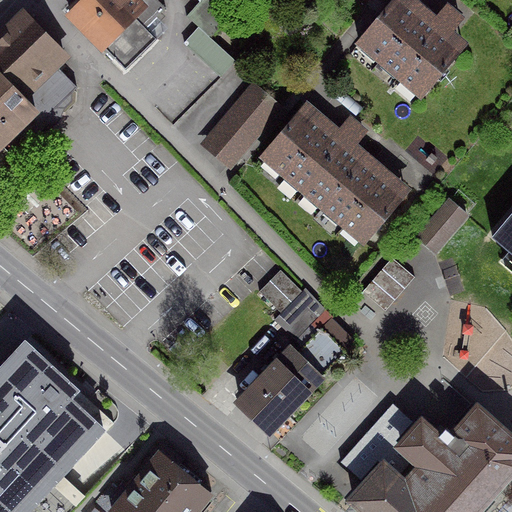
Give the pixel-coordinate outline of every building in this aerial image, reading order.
[(157,39),(146,28),(166,8),(157,0),(83,0),(70,13),(126,69),(157,39)] [(264,0),(262,2),(284,23),(292,14),(276,0),(264,0)] [(401,0),(394,0),(359,42),(422,95),(460,49),(401,0)] [(0,141),(4,137),(19,152),(47,124),(40,116),(48,108),(51,112),(56,108),(65,108),(72,101),(72,92),(77,87),(53,62),(64,51),(26,13),(0,38),(0,141)] [(234,61),(199,27),(184,43),(220,76),(234,61)] [(231,162),(276,107),(253,88),(208,142),(231,162)] [(340,88),(333,96),(356,116),(363,108),(340,88)] [(364,241),(403,196),(302,110),(263,156),(364,241)] [(449,200),(418,237),(435,252),(467,214),(449,200)] [(511,213),(491,238),(511,255),(511,213)] [(393,258),(364,292),(386,311),(415,277),(393,258)] [(259,291),(281,312),(302,291),(281,270),(259,291)] [(306,290),(278,317),(300,338),(326,310),(306,290)] [(241,402),(269,429),(345,350),(322,328),(296,354),(289,347),(262,375),(264,377),(241,402)] [(25,339),(0,366),(0,511),(30,511),(106,431),(72,400),(81,391),(25,339)] [(422,472),(413,463),(403,475),(412,484),(408,487),(383,465),(354,499),(368,511),(479,511),(511,475),(511,439),(478,409),(446,444),(422,422),(402,446),(426,468),(422,472)] [(194,511),(208,495),(160,455),(113,511),(194,511)] [(511,511),(511,509),(503,501),(493,511),(511,511)]
